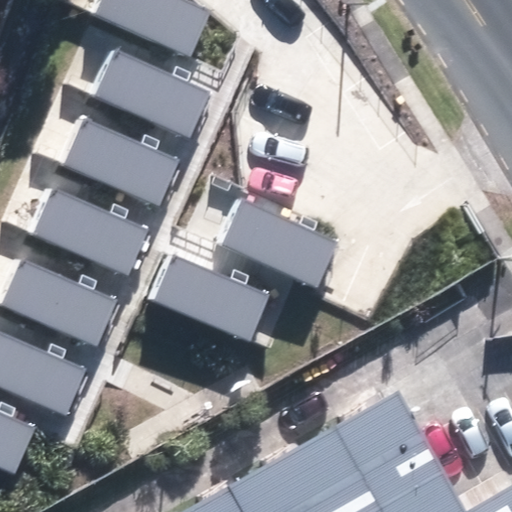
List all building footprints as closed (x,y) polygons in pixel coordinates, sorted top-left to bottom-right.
[(99,0),(94,12),(189,54),(209,9),(188,0),(99,0)] [(92,95),(187,136),(207,91),(112,50),(92,95)] [(62,166),(157,207),(177,162),(82,121),(62,166)] [(32,232),(127,274),(146,229),(51,187),(32,232)] [(226,244),(321,285),(341,240),(246,199),(226,244)] [(156,300),(251,342),(270,296),(175,255),(156,300)] [(0,301),(0,303),(94,344),(114,299),(19,258),(0,301)] [(0,384),(65,413),(85,368),(0,331),(0,384)] [(446,511),(377,391),(162,511),(511,511),(511,482),(459,511),(446,511)] [(0,466),(14,473),(34,428),(0,413),(0,466)]
